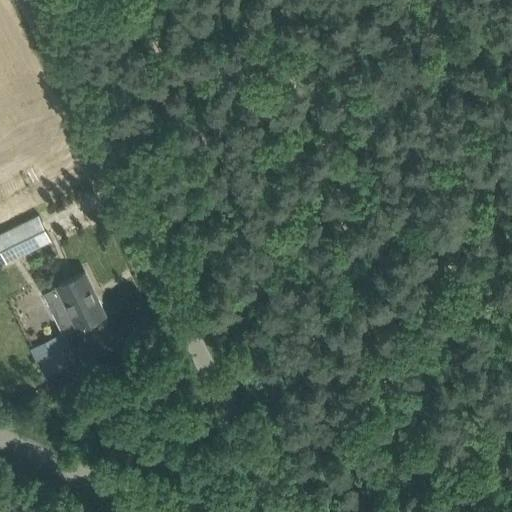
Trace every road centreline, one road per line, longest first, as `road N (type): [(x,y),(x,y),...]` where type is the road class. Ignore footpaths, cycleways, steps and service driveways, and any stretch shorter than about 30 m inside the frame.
road 1 (unclassified): [(275,511),(27,0)]
road 2 (unclassified): [(163,511),(0,435)]
